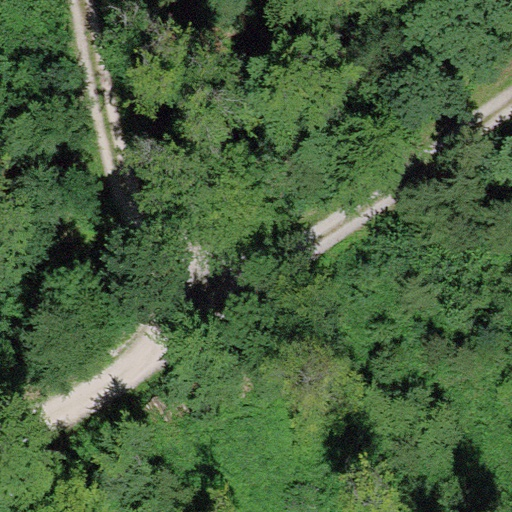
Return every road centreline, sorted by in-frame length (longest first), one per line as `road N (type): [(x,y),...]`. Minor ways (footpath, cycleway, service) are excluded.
road 1 (track): [(0,449),(511,119)]
road 2 (track): [(92,0),(161,339)]
